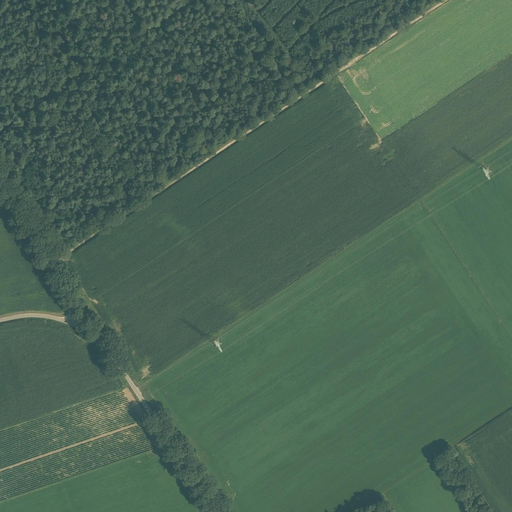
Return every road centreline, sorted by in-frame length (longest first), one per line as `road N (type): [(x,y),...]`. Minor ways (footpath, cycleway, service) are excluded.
road 1 (track): [(443,0),(51,262)]
road 2 (unclassified): [(219,511),(106,345),(48,316),(0,320)]
road 3 (track): [(152,198),(20,0)]
road 4 (track): [(192,0),(0,128)]
